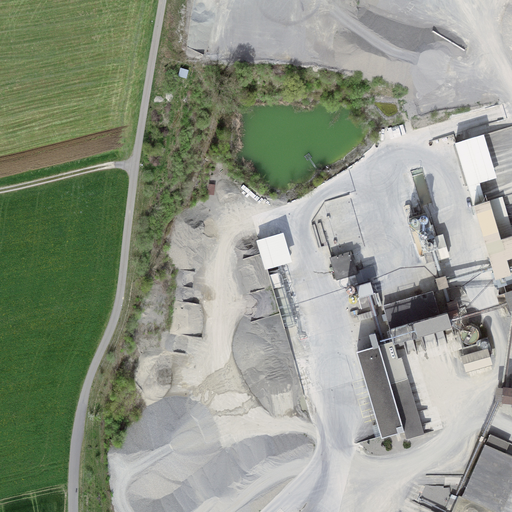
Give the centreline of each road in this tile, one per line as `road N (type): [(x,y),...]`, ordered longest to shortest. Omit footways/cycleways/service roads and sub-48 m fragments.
road 1 (unclassified): [(72,511),(82,403),(115,313),(160,0)]
road 2 (track): [(0,190),(135,158)]
